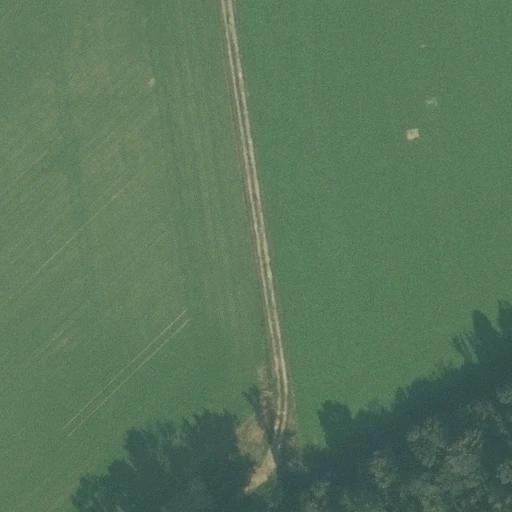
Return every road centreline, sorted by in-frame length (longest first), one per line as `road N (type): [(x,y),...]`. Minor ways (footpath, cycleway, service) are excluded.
road 1 (track): [(215,511),(281,499),(282,411),(221,0)]
road 2 (track): [(281,499),(322,483),(511,368)]
